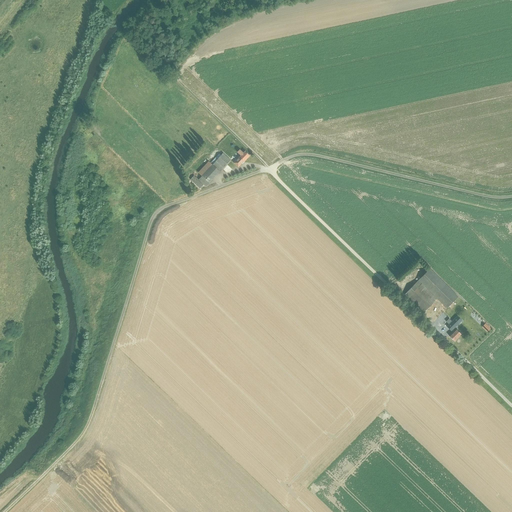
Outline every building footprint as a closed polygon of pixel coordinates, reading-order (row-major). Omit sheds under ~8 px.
[(234,162),(234,163),(238,167),(243,161),(244,161),(249,155),(245,151),(243,153),(239,149),(237,152),(241,155),(238,158),(238,157),(235,159),(236,160),(234,162)] [(194,176),(190,179),(200,188),(204,184),(206,187),(210,183),(231,160),(223,153),(213,164),(209,161),(199,172),(202,176),(199,180),(194,176)] [(429,268),(418,280),(404,294),(423,313),(437,298),(447,308),(458,296),(429,268)] [(447,313),(455,305),(453,303),(439,316),(443,320),(447,317),(445,314),(447,312),(447,313)] [(457,317),(454,320),(450,324),(454,327),(457,325),(454,323),(459,319),(457,317)] [(454,341),(461,334),(456,329),(449,336),(454,341)]
